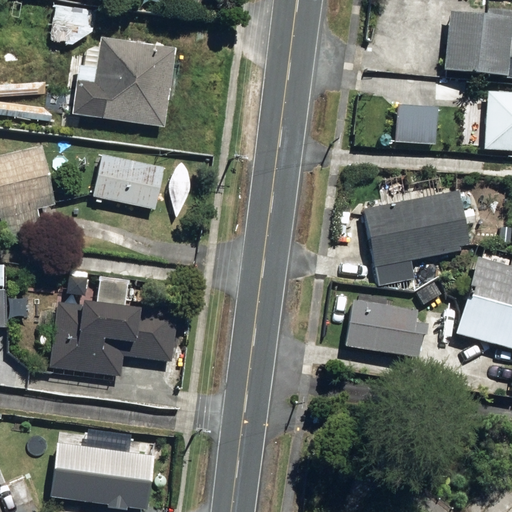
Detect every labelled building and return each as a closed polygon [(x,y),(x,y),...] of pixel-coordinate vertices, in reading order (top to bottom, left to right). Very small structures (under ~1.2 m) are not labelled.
[(61,45),(85,48),(90,16),(66,12),(61,45)] [(447,36),(443,75),(507,81),(509,63),(511,63),(511,18),(486,15),(485,22),(452,18),(449,18),(447,36)] [(87,122),(163,133),(174,54),(98,43),(97,53),(86,51),(80,87),(92,89),(87,122)] [(511,96),(488,95),(485,150),(511,151),(511,96)] [(435,109),(397,107),(396,143),(433,144),(435,109)] [(0,223),(4,222),(11,250),(41,243),(35,216),(52,212),(38,153),(0,162),(0,223)] [(91,201),(153,215),(162,173),(100,159),(91,201)] [(361,211),(372,268),(455,253),(454,247),(463,245),(453,194),(361,211)] [(503,353),(511,355),(511,294),(509,293),(511,283),(511,272),(476,263),(451,348),(500,362),(503,353)] [(66,298),(85,300),(87,276),(67,275),(66,298)] [(49,372),(119,381),(122,360),(171,367),(177,317),(132,312),(132,314),(124,313),(127,283),(99,280),(94,312),(57,307),(49,372)] [(350,303),(342,347),(413,360),(419,326),(410,325),(412,314),(350,303)] [(144,511),(153,460),(55,445),(47,500),(104,508),(104,511),(108,511),(123,511),(124,510),(137,511),(144,511)]
